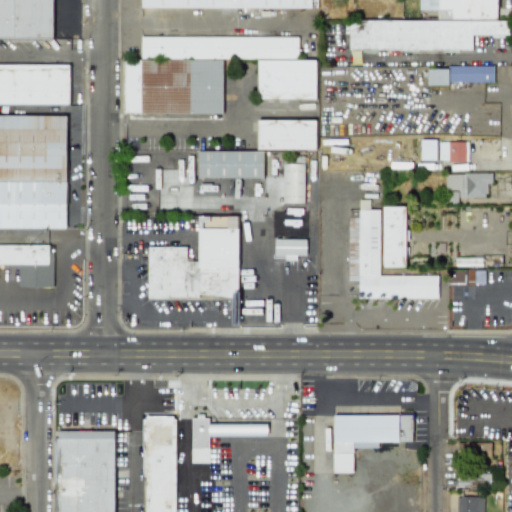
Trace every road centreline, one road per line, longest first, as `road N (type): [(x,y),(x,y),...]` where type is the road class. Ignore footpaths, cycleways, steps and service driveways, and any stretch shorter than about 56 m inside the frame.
road 1 (secondary): [(0,354),(511,356)]
road 2 (residential): [(106,354),(105,0)]
road 3 (residential): [(39,511),(41,354)]
road 4 (residential): [(437,511),(437,356)]
